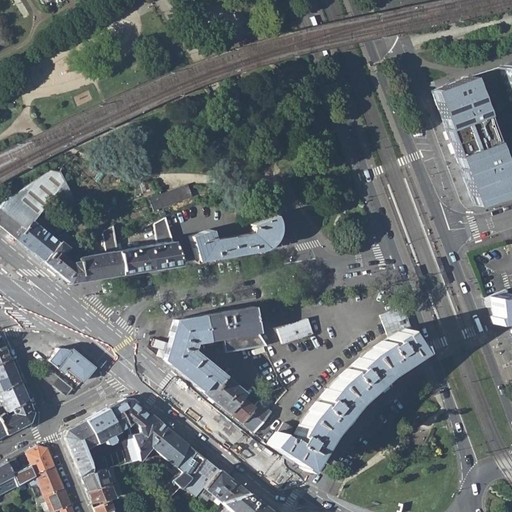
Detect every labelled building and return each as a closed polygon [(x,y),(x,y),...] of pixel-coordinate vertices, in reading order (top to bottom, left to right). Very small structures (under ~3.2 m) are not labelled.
[(511,60),(503,64),(511,91),(511,60)] [(467,76),(507,192),(511,190),(511,91),(503,64),(467,76)] [(471,204),(507,192),(467,76),(428,89),(463,182),(471,204)] [(0,227),(16,240),(31,222),(48,201),(64,215),(75,202),(56,168),(5,198),(0,204),(0,227)] [(149,200),(154,211),(190,197),(186,186),(159,196),(149,200)] [(231,237),(234,255),(262,250),(267,247),(273,242),(275,238),(277,233),(278,229),(277,223),(273,214),(250,224),(252,228),(250,234),(231,237)] [(125,250),(129,273),(179,264),(164,218),(153,224),(155,245),(125,250)] [(57,244),(31,222),(16,240),(43,262),(57,244)] [(77,263),(80,281),(120,274),(115,252),(114,243),(111,227),(102,232),(105,253),(84,256),(84,257),(76,259),(77,263)] [(188,237),(196,261),(234,255),(231,237),(212,240),(209,230),(188,237)] [(80,281),(77,263),(71,264),(70,266),(61,259),(62,256),(60,254),(64,249),(58,243),(57,244),(43,262),(68,283),(80,281)] [(125,250),(115,252),(120,274),(129,273),(125,250)] [(444,283),(448,282),(444,271),(439,258),(435,259),(444,283)] [(418,266),(414,268),(419,279),(423,291),(427,290),(418,266)] [(492,323),(511,319),(511,292),(506,293),(504,289),(483,298),(492,323)] [(222,339),(225,353),(263,346),(257,334),(252,308),(208,315),(202,316),(206,341),(212,340),(222,339)] [(393,312),(396,320),(405,316),(402,309),(393,312)] [(379,317),(382,324),(396,320),(393,312),(379,317)] [(162,360),(201,392),(210,381),(216,386),(223,377),(191,352),(193,343),(206,341),(202,316),(174,321),(162,360)] [(382,324),(386,336),(409,328),(405,316),(396,320),(382,324)] [(276,330),(282,344),(312,334),(307,320),(276,330)] [(367,353),(384,375),(418,352),(409,328),(386,336),(388,339),(367,353)] [(0,362),(9,358),(0,335),(0,362)] [(153,339),(152,345),(164,347),(165,341),(153,339)] [(66,368),(81,380),(92,367),(70,349),(67,351),(64,348),(57,348),(54,351),(48,358),(47,360),(62,372),(66,368)] [(333,383),(352,402),(384,375),(367,353),(333,383)] [(0,390),(17,379),(9,358),(0,362),(0,390)] [(42,378),(47,372),(41,367),(36,373),(42,378)] [(42,378),(64,396),(71,388),(69,386),(60,379),(48,370),(47,372),(42,378)] [(60,379),(69,386),(73,381),(65,374),(60,379)] [(201,392),(228,414),(239,400),(244,395),(223,377),(216,386),(210,381),(201,392)] [(0,404),(0,413),(2,412),(10,408),(26,399),(17,379),(0,390),(0,394),(3,399),(1,400),(3,403),(0,404)] [(304,418),(326,434),(352,402),(333,383),(304,418)] [(137,461),(133,446),(99,454),(86,459),(83,449),(102,439),(104,444),(106,444),(112,441),(112,439),(110,435),(123,427),(129,421),(134,425),(156,420),(129,398),(123,398),(65,429),(62,436),(78,476),(103,469),(137,461)] [(26,399),(10,408),(12,412),(5,416),(2,412),(0,413),(0,424),(5,434),(29,422),(32,413),(26,399)] [(228,414),(241,424),(254,407),(244,399),(239,400),(228,414)] [(241,424),(253,433),(271,412),(259,401),(254,407),(241,424)] [(266,445),(305,469),(326,434),(304,418),(290,440),(287,437),(285,439),(277,433),(275,433),(266,445)] [(137,461),(138,461),(149,446),(164,426),(156,420),(134,425),(136,431),(130,434),(133,446),(137,461)] [(277,433),(285,439),(287,437),(291,429),(283,424),(277,433)] [(149,446),(180,471),(192,449),(164,426),(149,446)] [(24,452),(34,474),(54,466),(46,448),(36,445),(24,452)] [(172,482),(178,488),(188,479),(202,457),(192,449),(180,471),(166,483),(168,485),(172,482)] [(6,462),(8,466),(22,459),(19,454),(6,462)] [(0,495),(16,486),(8,466),(6,462),(0,464),(0,495)] [(35,476),(43,496),(62,488),(54,466),(34,474),(35,476)] [(202,489),(219,502),(245,493),(215,468),(202,489)] [(107,484),(103,469),(78,476),(84,490),(107,484)] [(84,490),(89,503),(111,497),(107,484),(84,490)] [(45,501),(49,511),(51,511),(69,505),(62,488),(43,496),(32,500),(33,505),(45,501)] [(257,511),(262,507),(245,493),(219,502),(229,511),(257,511)] [(91,508),(93,511),(112,511),(108,500),(91,508)]
